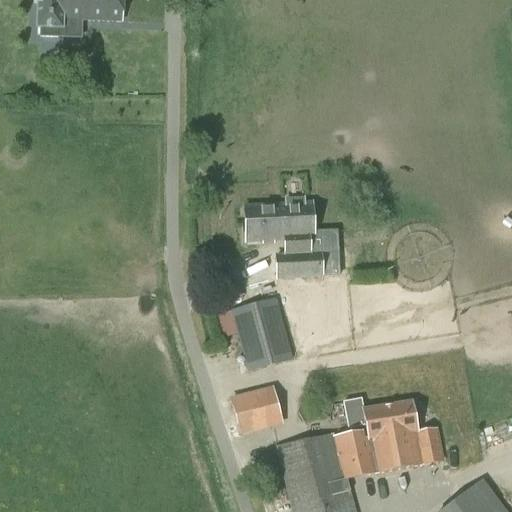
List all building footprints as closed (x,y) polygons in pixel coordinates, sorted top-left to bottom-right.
[(37,0),(37,29),(40,29),(40,38),(57,38),(58,30),(61,30),(61,22),(81,22),(122,24),(122,0),(37,0)] [(344,205),(372,202),(371,185),(342,188),(344,205)] [(284,206),(244,208),(246,244),(261,243),(284,242),(285,254),(285,257),(274,257),(275,277),(275,280),(321,278),(320,254),(338,253),(336,230),(314,231),(312,202),(304,202),(304,199),(284,200),(284,206)] [(277,300),(230,313),(247,375),(293,362),(277,300)] [(238,435),(280,424),(271,391),(230,402),(238,435)] [(364,414),(361,401),(343,405),(348,431),(365,428),(366,433),(334,439),(333,436),(275,449),(291,511),(354,511),(350,495),(351,494),(349,482),(443,463),(437,430),(417,434),(411,404),(364,414)] [(505,511),(482,482),(463,497),(442,511),(505,511)]
